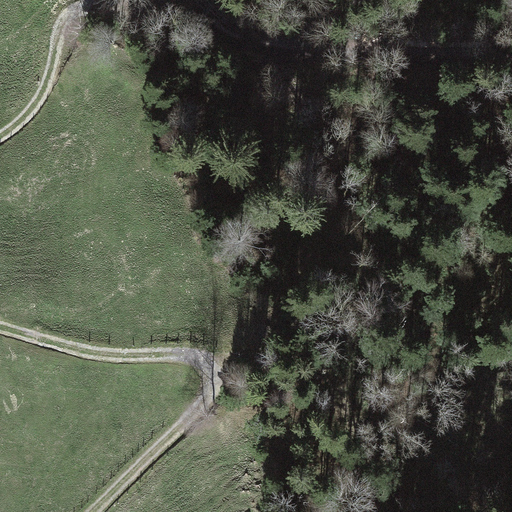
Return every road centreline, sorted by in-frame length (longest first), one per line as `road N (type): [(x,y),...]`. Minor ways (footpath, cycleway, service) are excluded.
road 1 (track): [(90,511),(219,383),(206,358),(97,357),(0,326)]
road 2 (track): [(511,59),(268,54),(210,22)]
road 3 (track): [(0,133),(32,114),(83,4),(138,0)]
